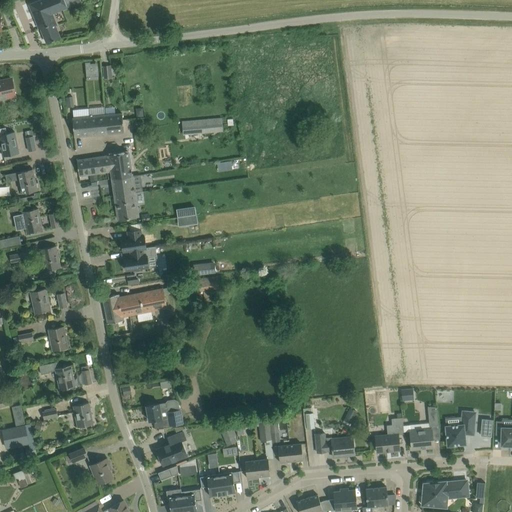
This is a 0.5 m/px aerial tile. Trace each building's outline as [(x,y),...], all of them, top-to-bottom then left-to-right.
[(47,43),(60,38),(55,25),(56,25),(51,13),(67,7),(66,6),(70,5),(67,0),(41,0),(30,5),(39,29),(41,28),(47,43)] [(103,66),(104,78),(112,78),(110,66),(103,66)] [(0,82),(0,98),(15,95),(11,79),(2,81),(2,82),(0,82)] [(74,107),(73,96),(66,97),(67,108),(74,107)] [(122,114),(105,115),(107,134),(124,132),(122,114)] [(74,137),(107,134),(105,115),(73,118),(74,137)] [(183,121),(184,135),(224,131),(222,118),(183,121)] [(7,133),(5,128),(0,128),(0,138),(4,157),(19,153),(15,132),(7,133)] [(33,136),(26,137),(29,151),(36,150),(33,136)] [(113,179),(133,176),(129,152),(109,155),(109,156),(110,156),(112,171),(111,171),(113,179)] [(109,156),(77,161),(79,175),(92,174),(96,173),(111,171),(112,171),(110,156),(109,156)] [(18,180),(21,194),(37,191),(33,169),(5,175),(7,182),(18,180)] [(115,195),(135,193),(133,176),(113,179),(115,195)] [(10,185),(0,186),(1,194),(10,193),(10,185)] [(27,202),(40,199),(38,192),(34,193),(35,195),(26,197),(27,202)] [(135,193),(115,195),(119,220),(138,217),(135,193)] [(6,207),(9,228),(15,227),(14,214),(20,213),(19,205),(6,207)] [(177,207),(178,224),(197,223),(196,206),(177,207)] [(22,212),(27,233),(43,230),(38,208),(22,212)] [(49,214),(52,228),(59,227),(56,213),(49,214)] [(143,222),(151,221),(149,214),(141,215),(143,222)] [(129,239),(122,240),(121,240),(123,252),(124,251),(130,250),(147,247),(145,237),(142,238),(141,230),(128,231),(129,239)] [(10,245),(21,243),(20,236),(9,237),(10,245)] [(56,246),(40,249),(44,269),(40,270),(42,278),(57,275),(56,269),(61,267),(56,246)] [(149,267),(158,266),(156,246),(130,250),(131,258),(125,259),(125,258),(124,258),(126,270),(134,269),(134,271),(143,270),(142,268),(148,267),(149,268),(149,267)] [(10,256),(11,263),(25,260),(24,254),(10,256)] [(214,264),(200,265),(201,273),(215,272),(214,264)] [(224,291),(222,275),(192,280),(194,293),(196,293),(197,298),(205,297),(206,302),(213,301),(213,298),(219,297),(219,292),(224,291)] [(163,288),(133,295),(134,303),(126,305),(128,316),(167,308),(163,288)] [(31,292),(35,313),(51,310),(46,289),(31,292)] [(57,294),(60,308),(67,307),(64,293),(57,294)] [(134,303),(133,295),(119,297),(119,294),(103,298),(108,323),(123,321),(122,317),(128,316),(126,305),(134,303)] [(49,329),(53,351),(68,348),(64,326),(49,329)] [(32,333),(17,336),(17,337),(18,341),(19,344),(34,341),(32,333)] [(59,363),(40,367),(42,375),(51,373),(51,372),(56,371),(60,390),(75,387),(75,385),(74,380),(71,365),(60,367),(59,363)] [(88,366),(82,367),(85,385),(92,383),(88,366)] [(172,387),(171,380),(161,382),(162,389),(172,387)] [(130,387),(122,388),(123,395),(131,394),(130,387)] [(11,397),(0,399),(0,407),(13,404),(11,397)] [(157,420),(157,419),(157,420),(165,418),(167,426),(170,426),(183,424),(180,409),(178,401),(175,399),(168,400),(166,403),(159,404),(159,403),(147,406),(149,421),(155,420),(155,421),(157,420)] [(74,406),(78,427),(93,424),(89,402),(74,406)] [(428,407),(430,427),(438,426),(436,408),(428,407)] [(343,423),(350,426),(357,412),(350,409),(343,423)] [(43,412),(44,419),(58,416),(56,410),(43,412)] [(446,426),(448,445),(449,445),(451,447),(456,447),(457,445),(467,444),(465,434),(465,425),(474,426),(475,413),(463,411),(462,425),(446,426)] [(304,414),(306,430),(314,429),(312,414),(304,414)] [(271,442),(271,444),(279,443),(276,416),(257,418),(260,443),(271,442)] [(392,425),(387,425),(388,435),(375,436),(377,452),(400,450),(398,435),(404,434),(403,417),(392,419),(392,425)] [(482,419),(481,435),(491,436),(492,420),(482,419)] [(496,421),(496,435),(502,435),(501,445),(511,445),(511,427),(502,427),(503,421),(496,421)] [(29,443),(26,428),(25,425),(3,430),(6,448),(29,443)] [(410,431),(412,449),(434,447),(432,429),(410,431)] [(170,444),(157,450),(163,465),(187,455),(181,441),(186,439),(184,432),(168,438),(170,444)] [(317,452),(327,452),(327,451),(333,451),(333,457),(355,455),(353,437),(331,439),(332,440),(326,440),(325,433),(315,434),(317,452)] [(235,436),(226,439),(229,445),(237,441),(235,436)] [(301,443),(290,445),(291,461),(303,460),(301,443)] [(291,461),(290,445),(278,446),(280,462),(291,461)] [(66,457),(69,464),(73,463),(74,464),(90,458),(86,448),(70,454),(70,455),(66,457)] [(107,464),(109,463),(107,458),(91,465),(98,484),(113,478),(107,464)] [(268,458),(257,460),(259,477),(270,475),(269,465),(268,458)] [(259,477),(257,460),(245,461),(247,478),(259,477)] [(169,468),(158,472),(161,480),(172,476),(169,468)] [(25,476),(23,470),(13,474),(15,478),(18,479),(19,481),(23,479),(26,478),(25,478),(25,476)] [(232,472),(220,473),(223,495),(228,494),(235,492),(234,482),(240,481),(239,471),(232,472)] [(510,471),(494,471),(494,477),(505,478),(503,490),(511,490),(511,477),(510,478),(510,471)] [(207,476),(200,477),(202,487),(208,486),(210,496),(218,495),(218,496),(223,495),(220,473),(207,475),(207,476)] [(422,505),(446,507),(447,498),(468,496),(467,480),(446,482),(434,483),(432,481),(428,482),(426,484),(424,484),(423,496),(421,497),(420,502),(422,504),(422,505)] [(484,511),(484,482),(477,482),(476,511),(484,511)] [(386,487),(376,488),(378,511),(384,511),(384,505),(388,505),(386,487)] [(348,488),(344,489),(346,511),(352,511),(352,508),(357,508),(355,490),(349,490),(348,488)] [(378,511),(376,488),(366,489),(368,507),(372,506),(372,511),(378,511)] [(181,489),(167,491),(168,499),(169,498),(170,511),(183,511),(181,492),(181,489)] [(200,489),(181,492),(183,511),(196,511),(195,501),(202,500),(200,489)] [(346,511),(344,489),(340,489),(340,491),(333,492),(334,499),(325,500),(329,511),(335,510),(340,509),(340,511),(346,511)] [(511,490),(503,490),(502,502),(511,502),(511,490)] [(318,495),(307,498),(311,511),(316,511),(316,510),(322,509),(318,495)] [(52,504),(57,507),(61,502),(55,498),(52,504)] [(311,511),(307,498),(297,501),(300,511),(299,511),(311,511)] [(109,509),(110,511),(130,511),(123,500),(109,509)]
